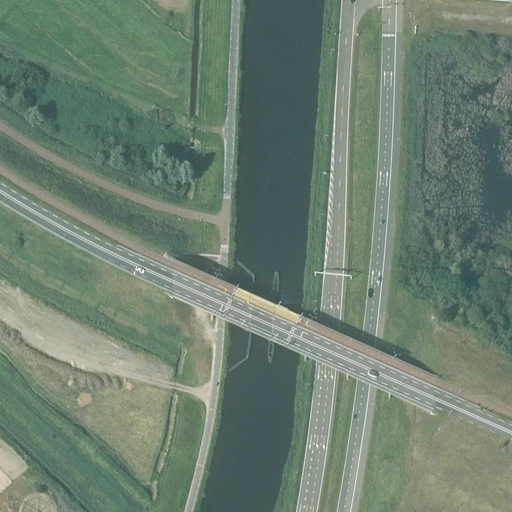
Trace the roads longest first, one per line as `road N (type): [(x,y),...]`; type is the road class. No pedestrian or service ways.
road 1 (tertiary): [(511,434),(112,254),(0,191)]
road 2 (unclassified): [(186,511),(218,343),(236,0)]
road 3 (trunk): [(344,511),(377,272),(389,0)]
road 4 (trunk): [(349,0),(325,374),(306,511)]
